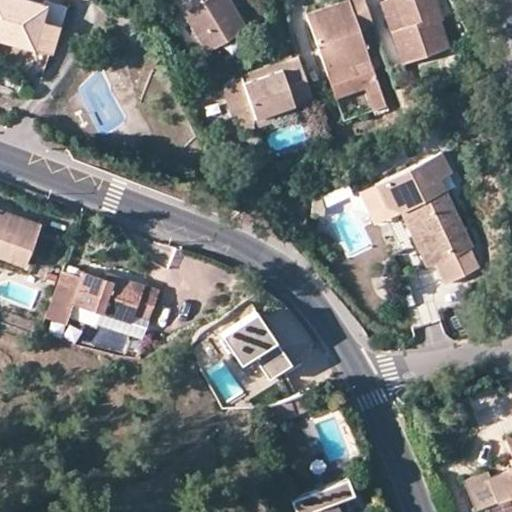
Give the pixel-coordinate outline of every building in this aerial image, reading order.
[(48,1),(47,4),(31,0),(0,0),(0,53),(48,68),(66,7),(48,1)] [(201,0),(174,0),(182,12),(201,0)] [(245,26),(229,0),(201,0),(182,12),(206,51),(245,26)] [(333,13),(309,22),(328,73),(368,58),(358,27),(370,23),(361,0),(343,0),(330,5),(333,13)] [(391,30),(404,25),(394,0),(383,0),(381,1),(391,30)] [(394,0),(404,25),(391,30),(402,63),(447,46),(438,21),(429,0),(394,0)] [(429,0),(438,21),(444,18),(438,0),(429,0)] [(119,18),(126,14),(120,3),(113,7),(119,18)] [(333,13),(330,5),(306,14),(309,22),(333,13)] [(131,49),(142,42),(128,17),(118,23),(131,49)] [(310,97),(296,55),(278,62),(280,67),(241,82),(239,76),(222,88),(233,117),(238,115),(244,132),(258,126),(255,118),(293,104),(296,113),(314,107),(310,97)] [(368,58),(328,73),(336,97),(365,87),(363,81),(375,77),(368,58)] [(280,67),(278,62),(239,76),(241,82),(280,67)] [(385,105),(375,77),(363,81),(365,87),(373,110),(385,105)] [(296,113),(293,104),(255,118),(258,126),(296,113)] [(471,248),(439,179),(451,173),(441,153),(374,183),(384,205),(399,211),(405,224),(411,221),(427,255),(428,254),(442,284),(477,269),(468,249),(471,248)] [(237,182),(229,186),(233,193),(241,190),(237,182)] [(384,205),(374,183),(358,190),(373,223),(399,211),(384,205)] [(297,185),(278,192),(285,212),(305,205),(297,185)] [(317,194),(309,198),(308,215),(323,215),(323,207),(317,194)] [(0,256),(23,265),(39,222),(0,207),(0,256)] [(427,255),(411,221),(405,224),(425,267),(433,264),(428,254),(427,255)] [(67,315),(71,301),(101,311),(131,321),(133,314),(149,319),(159,288),(116,274),(114,279),(82,269),(80,275),(61,269),(45,316),(64,323),(67,315)] [(71,301),(67,315),(96,325),(101,311),(71,301)] [(256,304),(221,328),(240,358),(252,350),(269,376),(291,363),(256,304)] [(306,406),(299,391),(286,397),(293,412),(306,406)] [(293,412),(286,397),(266,405),(263,422),(293,412)] [(511,437),(507,439),(511,453),(511,467),(489,476),(487,470),(464,478),(474,506),(495,498),(496,499),(510,494),(511,500),(511,437)] [(295,511),(298,511),(300,511),(338,511),(334,498),(352,492),(345,474),(289,496),(295,511)]
